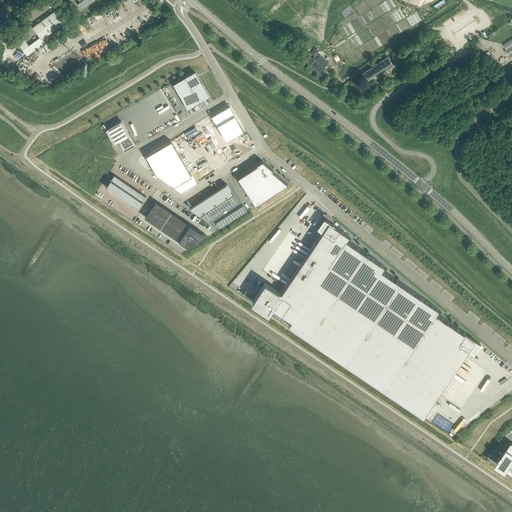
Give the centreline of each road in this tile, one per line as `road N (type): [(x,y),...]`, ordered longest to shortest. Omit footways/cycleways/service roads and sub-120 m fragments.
road 1 (tertiary): [(511,268),(459,215),(191,0)]
road 2 (unclassified): [(511,357),(261,147)]
road 3 (residential): [(261,147),(181,200),(125,159),(232,96)]
